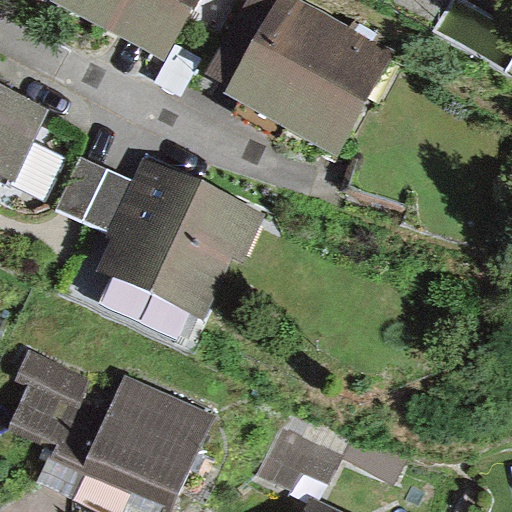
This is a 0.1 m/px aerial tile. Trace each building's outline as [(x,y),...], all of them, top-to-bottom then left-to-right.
[(133,88),(182,0),(63,0),(43,37),(133,88)] [(359,0),(419,32),(436,0),(359,0)] [(322,176),(377,61),(279,14),(224,129),(322,176)] [(0,189),(31,124),(0,109),(0,189)] [(121,201),(70,182),(46,243),(97,262),(121,201)] [(81,315),(176,358),(233,233),(139,190),(81,315)] [(47,511),(163,511),(197,445),(115,404),(103,429),(69,412),(83,385),(28,357),(14,385),(30,393),(4,444),(51,467),(32,504),(47,511)]
